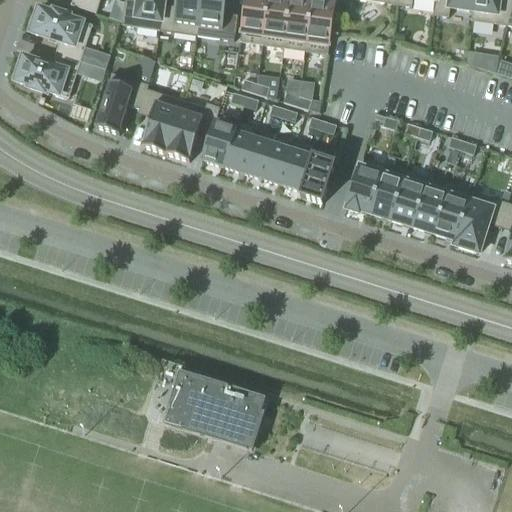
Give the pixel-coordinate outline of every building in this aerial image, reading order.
[(73,0),(71,9),(96,17),(100,3),(101,0),(73,0)] [(125,3),(121,29),(135,31),(159,34),(160,35),(161,25),(164,9),(164,0),(138,0),(138,5),(125,3)] [(161,25),(160,35),(173,36),(196,40),(201,0),(176,0),(175,11),(164,9),(161,25)] [(201,0),(196,40),(220,43),(234,45),(236,31),(237,19),(225,18),(227,0),(201,0)] [(241,36),(240,46),(262,49),(269,0),(246,0),(244,19),(241,36)] [(282,0),(269,0),(262,49),(284,52),(291,1),(286,0),(285,0),(282,0)] [(359,0),(359,3),(384,7),(398,9),(398,0),(359,0)] [(398,0),(398,9),(411,11),(413,1),(421,2),(436,5),(437,5),(437,0),(398,0)] [(436,5),(433,19),(448,21),(450,11),(472,15),(473,15),(474,0),(437,0),(437,5),(436,5)] [(472,15),(470,24),(495,28),(506,30),(511,4),(500,2),(500,0),(474,0),(473,15),(472,15)] [(291,1),(284,52),(305,55),(312,4),(308,4),(308,2),(307,2),(307,3),(291,1)] [(312,4),(305,55),(327,58),(329,49),(335,7),(329,7),(329,5),(328,5),(328,6),(312,4)] [(32,33),(30,36),(59,46),(55,58),(80,66),(84,53),(92,29),(83,26),(69,22),(70,19),(53,14),(52,16),(38,12),(37,16),(37,15),(31,32),(32,33)] [(16,81),(15,85),(28,89),(27,92),(45,97),(46,95),(59,99),(68,102),(76,78),(80,66),(55,58),(52,69),(23,60),(21,64),(16,81)] [(97,71),(94,83),(101,85),(105,74),(97,71)] [(108,86),(94,131),(119,139),(128,110),(139,113),(138,118),(139,118),(147,93),(148,89),(134,84),(111,77),(108,86)] [(241,93),(254,97),(257,88),(244,84),(241,93)] [(257,88),(254,97),(266,101),(269,92),(257,88)] [(147,93),(139,118),(150,122),(141,151),(165,158),(182,104),(159,97),(147,93)] [(233,97),(230,107),(243,110),(246,101),(233,97)] [(283,106),(295,110),(298,101),(286,97),(283,106)] [(246,101),(243,110),(255,114),(258,105),(246,101)] [(298,101),(295,110),(308,114),(311,105),(298,101)] [(182,104),(165,158),(189,166),(198,137),(209,140),(214,125),(216,125),(220,111),(206,107),(204,112),(182,104)] [(272,110),(269,119),(282,123),(285,113),(272,109),(272,110)] [(285,113),(282,123),(294,127),(297,118),(297,117),(285,113)] [(385,121),(382,131),(395,134),(398,125),(385,121)] [(311,122),(308,131),(321,135),(324,126),(318,124),(311,122)] [(205,154),(202,165),(223,172),(235,136),(237,132),(216,125),(214,125),(209,140),(205,154)] [(324,126),(321,135),(333,139),(336,130),(324,126)] [(407,128),(404,138),(417,141),(420,132),(407,128)] [(420,132),(417,141),(429,145),(432,136),(420,132)] [(235,136),(223,172),(243,178),(254,142),(235,136)] [(254,142),(243,178),(262,184),(273,148),(254,142)] [(451,142),(448,151),(460,155),(463,146),(451,142)] [(463,146),(460,155),(472,159),(476,150),(463,146)] [(273,148),(262,184),(282,190),(293,155),(273,148)] [(293,155),(282,190),(301,196),(312,160),(293,155)] [(301,196),(299,200),(322,208),(334,168),(312,160),(301,196)] [(359,170),(346,213),(359,217),(360,214),(364,216),(364,217),(365,217),(365,216),(369,217),(384,168),(362,161),(359,170)] [(369,217),(369,218),(379,221),(386,223),(385,224),(386,224),(387,223),(391,224),(406,175),(384,168),(369,217)] [(391,224),(390,225),(401,228),(401,227),(407,229),(407,231),(408,231),(409,230),(412,231),(428,182),(406,175),(391,224)] [(412,231),(423,235),(423,234),(429,236),(429,238),(430,238),(430,237),(434,238),(450,189),(428,182),(412,231)] [(434,238),(445,242),(445,241),(451,243),(450,244),(452,245),(452,244),(455,244),(455,245),(454,249),(471,196),(450,189),(434,238)] [(471,196),(454,249),(457,250),(457,251),(474,256),(475,256),(478,257),(488,228),(499,232),(507,207),(494,203),(471,196)] [(511,208),(507,207),(499,232),(511,235),(502,264),(511,267),(511,208)] [(148,423),(206,442),(252,456),(269,403),(185,377),(186,373),(187,373),(188,372),(162,364),(143,422),(148,423)]
